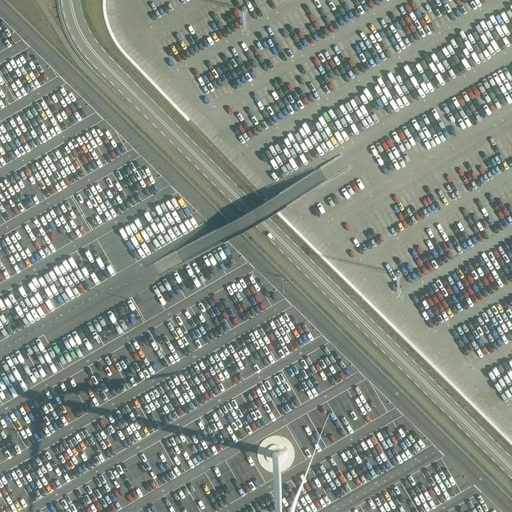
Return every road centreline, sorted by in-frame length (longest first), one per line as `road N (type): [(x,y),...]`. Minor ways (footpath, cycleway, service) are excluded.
road 1 (secondary): [(511,469),(96,55),(70,0)]
road 2 (unknown): [(402,0),(206,114)]
